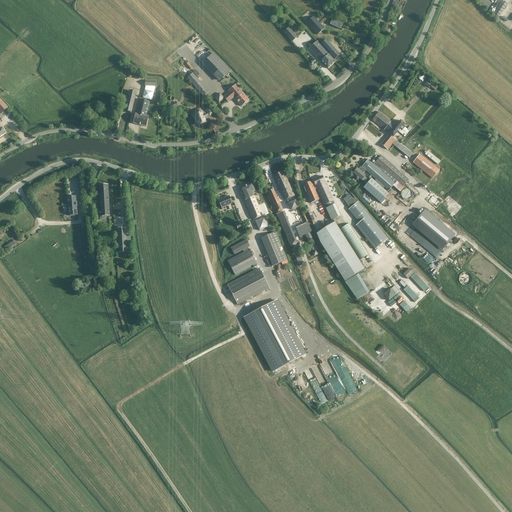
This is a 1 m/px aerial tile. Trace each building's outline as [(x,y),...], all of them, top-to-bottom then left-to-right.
[(494,13),(501,0),(496,0),(491,10),(494,13)] [(503,1),(495,13),(499,16),(508,4),(503,1)] [(317,35),(324,29),(313,17),(306,23),(317,35)] [(332,20),(331,25),(340,29),(342,24),(332,20)] [(297,37),(289,28),(284,32),(292,42),(297,37)] [(332,58),(333,58),(333,57),(335,59),(340,54),(326,40),(321,44),(329,53),(328,54),(332,58)] [(329,53),(317,41),(309,49),(321,62),(322,61),(328,68),(336,62),(333,58),(332,58),(328,54),(329,53)] [(220,81),(230,71),(213,54),(203,63),(220,81)] [(208,92),(193,73),(187,78),(203,96),(208,92)] [(426,82),(436,90),(438,87),(429,79),(426,82)] [(241,107),(249,100),(236,85),(228,91),(231,94),(228,96),(227,95),(224,97),(228,102),(234,98),(241,107)] [(124,111),(131,112),(136,93),(129,91),(128,96),(124,95),(123,99),(127,100),(124,111)] [(219,103),(224,99),(220,94),(215,98),(219,103)] [(146,116),(149,102),(139,99),(136,114),(133,124),(146,127),(148,117),(146,116)] [(204,118),(209,116),(212,114),(208,108),(205,111),(202,112),(202,111),(201,109),(197,110),(198,113),(193,115),(195,120),(198,126),(206,122),(204,118)] [(379,112),(372,120),(380,126),(393,137),(398,131),(395,129),(394,130),(394,129),(393,130),(391,128),(390,127),(389,127),(393,122),(379,112)] [(395,129),(398,131),(404,124),(400,121),(396,125),(393,122),(389,127),(390,127),(391,128),(393,130),(394,129),(394,130),(395,129)] [(388,150),(396,140),(389,135),(381,144),(388,150)] [(428,150),(425,154),(438,164),(441,161),(428,150)] [(432,179),(439,170),(420,154),(413,163),(432,179)] [(389,191),(391,188),(395,183),(391,179),(393,178),(403,187),(409,180),(381,156),(373,164),(368,159),(361,167),(360,167),(358,169),(357,168),(353,173),(365,183),(368,180),(364,177),(365,175),(363,173),(366,171),(389,191)] [(295,196),(291,188),(283,172),(273,176),(284,201),(295,196)] [(332,205),(331,202),(332,201),(322,176),(316,179),(313,180),(313,181),(312,181),(315,188),(316,190),(318,190),(324,205),(326,204),(328,208),(326,209),(332,220),(340,215),(334,204),(332,205)] [(389,194),(382,188),(372,179),(363,188),(380,203),(389,194)] [(315,188),(312,181),(303,185),(311,203),(319,200),(315,191),(316,190),(315,188)] [(255,192),(254,188),(252,183),(240,188),(253,220),(263,216),(254,192),(255,192)] [(110,216),(108,188),(108,185),(99,185),(100,216),(110,216)] [(278,212),(283,210),(273,189),(268,192),(274,207),(275,206),(278,212)] [(433,192),(428,199),(437,206),(443,198),(433,192)] [(75,196),(67,197),(69,216),(77,215),(75,196)] [(221,208),(232,203),(229,196),(218,201),(221,208)] [(292,210),(301,206),(296,197),(289,201),(290,203),(289,203),(292,210)] [(375,249),(388,239),(358,202),(348,210),(359,223),(356,226),(375,249)] [(382,220),(389,226),(401,212),(394,206),(382,220)] [(425,210),(415,221),(445,247),(455,235),(425,210)] [(291,247),(298,244),(297,240),(295,241),(282,212),(277,214),(291,247)] [(236,222),(238,228),(243,226),(239,216),(235,217),(236,222)] [(268,227),(264,218),(255,222),(259,231),(268,227)] [(365,270),(359,260),(340,229),(335,222),(317,234),(347,281),(365,270)] [(309,239),(312,238),(306,224),(300,226),(305,235),(307,234),(309,239)] [(340,229),(359,260),(368,255),(349,224),(340,229)] [(118,252),(127,252),(126,229),(117,229),(118,252)] [(273,266),(287,260),(275,232),(261,238),(273,266)] [(409,249),(415,244),(414,243),(417,241),(412,235),(404,241),(409,249)] [(5,247),(7,250),(16,243),(14,240),(5,247)] [(249,250),(248,248),(250,246),(247,240),(231,248),(234,255),(243,250),(244,253),(228,261),(235,276),(257,264),(249,250)] [(410,267),(403,274),(408,279),(415,272),(410,267)] [(245,301),(269,288),(259,269),(230,284),(228,286),(238,305),(245,301)] [(415,272),(411,277),(424,291),(428,287),(415,272)] [(383,293),(389,301),(400,292),(395,285),(383,293)] [(408,285),(404,289),(413,300),(417,296),(408,285)] [(263,344),(276,370),(303,356),(287,327),(275,303),(252,315),(248,317),(250,320),(263,344)] [(330,356),(348,394),(356,390),(338,352),(330,356)]
